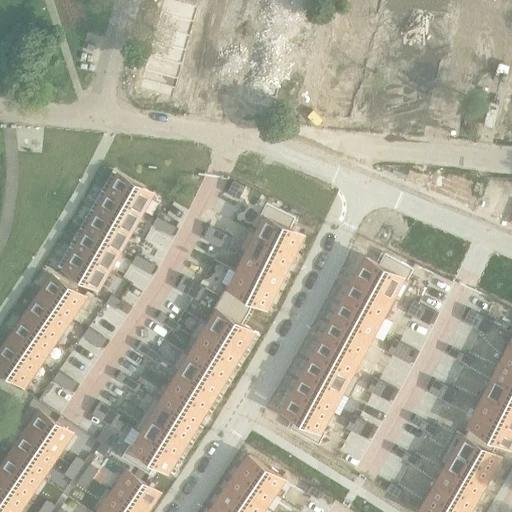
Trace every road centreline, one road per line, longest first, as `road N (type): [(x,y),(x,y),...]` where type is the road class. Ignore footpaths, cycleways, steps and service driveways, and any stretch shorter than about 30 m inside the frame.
road 1 (residential): [(182,511),(310,308),(364,189)]
road 2 (residential): [(99,124),(230,135),(364,189)]
road 3 (unknown): [(333,0),(293,158)]
road 4 (residential): [(364,189),(511,249)]
road 5 (residential): [(511,163),(368,149)]
road 6 (residential): [(99,124),(131,0)]
